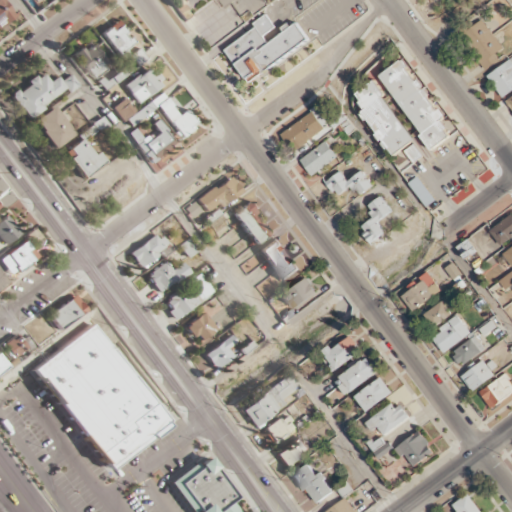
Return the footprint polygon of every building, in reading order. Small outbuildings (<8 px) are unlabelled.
[(0,0),(0,29),(18,13),(6,0),(0,0)] [(308,42),(295,23),(269,40),(266,34),(275,28),(266,15),(252,24),(255,28),(224,49),(247,83),(308,42)] [(499,61),(495,54),(503,49),(482,20),(462,35),(487,70),(499,61)] [(99,35),(117,59),(134,45),(115,22),(99,35)] [(71,55),(90,79),(105,67),(89,47),(83,52),(80,48),(71,55)] [(143,59),(136,50),(127,57),(134,66),(143,59)] [(403,59),(379,75),(430,151),(454,135),(403,59)] [(511,90),(511,59),(486,75),(501,98),(511,90)] [(120,86),(132,104),(161,85),(149,67),(120,86)] [(119,76),(114,71),(104,82),(99,78),(94,83),(104,92),(119,76)] [(75,86),(68,75),(58,81),(55,76),(46,83),(39,73),(8,95),(25,120),(75,86)] [(360,113),(391,158),(416,140),(374,80),(353,94),(364,110),(360,113)] [(153,107),(176,138),(193,126),(182,110),(174,116),(158,94),(131,113),(121,100),(109,109),(123,128),(153,107)] [(74,135),(55,106),(32,121),(52,150),(74,135)] [(279,134),(292,153),(330,127),(317,108),(279,134)] [(155,134),(141,143),(131,129),(125,134),(145,163),(171,145),(155,122),(149,126),(155,134)] [(101,162),(81,137),(60,154),(80,179),(101,162)] [(312,177),(339,156),(326,140),(299,162),(312,177)] [(423,156),(414,145),(404,152),(413,163),(423,156)] [(372,187),(362,171),(347,182),(341,172),(325,183),(336,198),(354,186),(360,195),(372,187)] [(239,189),(227,175),(195,203),(208,217),(239,189)] [(391,213),(382,198),(365,208),(373,220),(360,227),(370,244),(385,234),(378,222),(391,213)] [(270,233),(247,203),(232,216),(254,245),(270,233)] [(0,243),(2,246),(17,234),(4,215),(0,218),(0,243)] [(499,245),(511,237),(511,216),(489,229),(499,245)] [(128,253),(137,267),(169,248),(160,234),(128,253)] [(260,252),(281,282),(298,270),(276,240),(260,252)] [(466,260),(476,252),(467,240),(456,248),(466,260)] [(35,260),(25,242),(0,256),(0,265),(6,276),(35,260)] [(511,247),(503,254),(511,267),(511,247)] [(181,263),(170,271),(164,263),(145,276),(157,294),(188,273),(181,263)] [(511,272),(499,281),(505,290),(511,285),(511,272)] [(401,295),(413,312),(442,291),(429,274),(401,295)] [(174,320),(200,303),(199,302),(213,292),(202,276),(163,303),(174,320)] [(317,293),(306,278),(280,297),(291,312),(317,293)] [(56,331),(86,311),(75,295),(46,316),(56,331)] [(425,315),(434,328),(454,314),(445,301),(425,315)] [(214,331),(202,313),(185,326),(196,343),(214,331)] [(444,354),(471,334),(458,316),(439,329),(442,333),(433,339),(444,354)] [(93,326),(167,426),(109,470),(33,371),(93,326)] [(235,343),(230,336),(204,354),(214,370),(232,358),(226,349),(235,343)] [(331,347),(321,352),(332,372),(352,360),(348,353),(357,348),(351,337),(332,349),(331,347)] [(486,349),(477,337),(451,355),(461,367),(486,349)] [(346,396),(377,373),(366,358),(335,381),(346,396)] [(500,370),(490,358),(463,378),(473,391),(500,370)] [(253,429),(286,405),(282,399),(298,387),(289,375),(240,410),(253,429)] [(490,408),(511,395),(511,384),(506,376),(480,391),(490,408)] [(392,393),(381,378),(355,397),(366,413),(392,393)] [(409,419),(396,402),(366,423),(373,433),(379,428),(386,436),(409,419)] [(291,427),(283,416),(263,430),(272,442),(291,427)] [(435,452),(419,432),(398,448),(413,468),(435,452)] [(307,451),(300,439),(276,453),(283,466),(307,451)] [(379,459),(394,450),(390,443),(375,453),(379,459)] [(193,464),(168,483),(189,511),(235,511),(229,503),(236,498),(213,469),(216,467),(207,458),(196,467),(193,464)] [(333,493),(320,473),(316,476),(308,465),(294,475),(314,505),(333,493)] [(451,506),(455,511),(479,511),(467,495),(451,506)] [(354,511),(345,498),(326,511),(354,511)]
